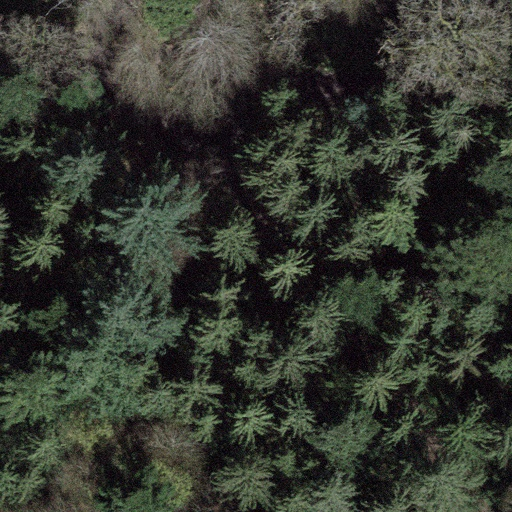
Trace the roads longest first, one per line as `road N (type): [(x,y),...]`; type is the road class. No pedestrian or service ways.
road 1 (track): [(462,511),(159,77)]
road 2 (track): [(159,77),(511,94)]
road 3 (track): [(221,511),(256,212)]
